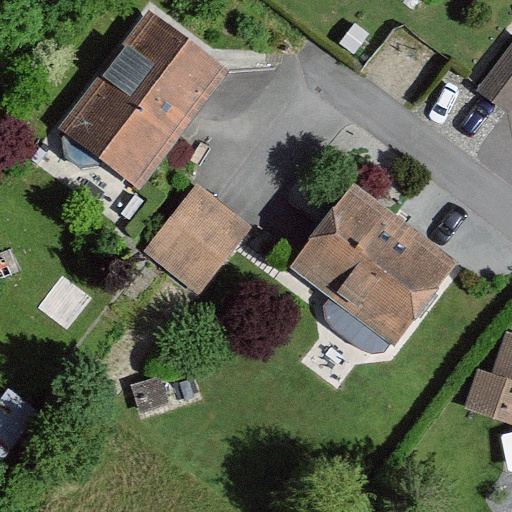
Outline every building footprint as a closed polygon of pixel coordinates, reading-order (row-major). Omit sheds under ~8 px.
[(223,70),(149,15),(61,135),(135,189),(141,182),(187,119),(223,70)] [(511,44),(480,87),(478,90),(509,113),(511,108),(511,44)] [(451,264),(350,186),(290,263),(391,341),(451,264)] [(221,209),(193,189),(148,251),(201,289),(246,228),(221,209)] [(511,332),(507,331),(493,373),(477,368),(464,409),(511,424),(511,332)]
